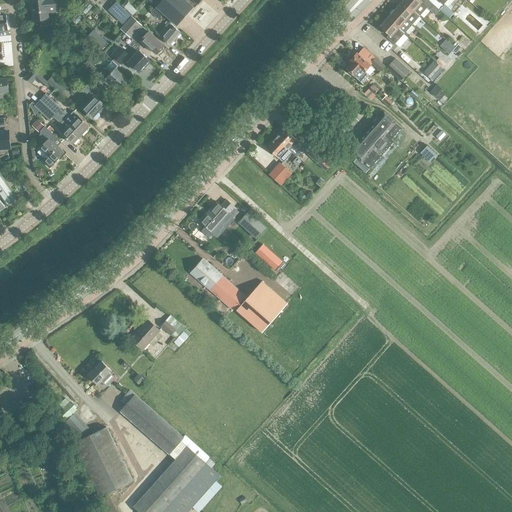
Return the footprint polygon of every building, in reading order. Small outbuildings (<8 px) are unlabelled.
[(39,0),(32,1),(34,20),(49,19),(48,12),(59,11),(58,0),(39,0)] [(149,31),(132,16),(133,16),(117,0),(109,9),(125,24),(121,28),(131,38),(135,33),(142,39),(141,40),(156,54),(164,44),(149,31)] [(149,0),(156,6),(156,7),(164,14),(177,26),(194,7),(194,6),(186,0),(149,0)] [(420,15),(403,0),(396,9),(412,24),(420,15)] [(420,0),(403,0),(420,15),(427,7),(435,15),(440,10),(428,0),(421,0),(420,0)] [(86,14),(93,6),(88,2),(81,10),(86,14)] [(133,15),(137,10),(129,2),(124,6),(133,15)] [(441,9),(447,14),(450,10),(445,5),(441,9)] [(155,8),(151,13),(159,19),(163,15),(155,8)] [(412,24),(396,9),(388,18),(404,32),(412,24)] [(0,31),(8,30),(7,15),(1,15),(1,12),(0,11),(0,31)] [(76,24),(83,17),(78,13),(72,20),(76,24)] [(404,32),(388,18),(380,26),(389,35),(387,37),(395,43),(404,32)] [(181,32),(169,21),(158,34),(170,45),(181,32)] [(446,45),(453,50),(456,53),(462,47),(458,44),(456,47),(449,42),(446,45)] [(139,71),(150,60),(139,50),(133,57),(121,46),(113,55),(122,63),(126,59),(139,71)] [(347,68),(360,79),(365,84),(369,80),(367,77),(369,75),(368,74),(366,72),(372,65),(358,52),(351,61),(353,63),(347,68)] [(385,66),(376,57),(371,62),(381,71),(385,66)] [(439,57),(436,61),(434,59),(424,70),(433,79),(441,70),(446,64),(439,57)] [(407,75),(410,71),(396,58),(392,62),(407,75)] [(119,66),(113,60),(99,74),(104,80),(108,84),(111,81),(119,89),(123,86),(124,86),(128,82),(127,81),(128,80),(116,68),(119,66)] [(87,61),(79,69),(87,77),(95,69),(87,61)] [(407,75),(392,62),(388,68),(402,80),(407,75)] [(30,72),(25,77),(31,84),(36,79),(45,86),(48,82),(30,66),(26,70),(30,72)] [(0,92),(9,92),(7,78),(3,79),(1,79),(1,74),(0,73),(0,92)] [(52,76),(48,81),(61,94),(66,89),(52,76)] [(83,91),(84,92),(80,97),(88,103),(83,109),(93,118),(95,120),(98,120),(100,118),(100,115),(98,113),(106,105),(96,96),(101,90),(92,81),(83,91)] [(438,83),(432,89),(439,98),(445,92),(438,83)] [(371,98),(379,89),(373,84),(369,89),(367,87),(363,91),(371,98)] [(46,93),(43,97),(81,134),(90,125),(75,110),(70,116),(46,93)] [(81,134),(43,97),(35,105),(50,120),(54,116),(60,122),(59,124),(58,125),(59,130),(73,143),(81,134)] [(370,129),(350,151),(358,158),(354,162),(366,173),(370,169),(379,159),(382,155),(390,147),(394,141),(392,139),(402,128),(396,123),(385,112),(380,118),(370,129)] [(40,129),(45,125),(40,121),(36,125),(40,129)] [(50,167),(64,152),(50,138),(54,134),(46,125),(41,130),(45,133),(40,137),(46,143),(41,147),(49,155),(44,160),(50,167)] [(301,152),(292,144),(297,138),(285,128),(276,137),(292,152),(298,156),(301,152)] [(0,148),(10,148),(9,131),(0,131),(0,148)] [(276,137),(268,147),(284,161),(292,152),(276,137)] [(337,159),(319,143),(309,155),(326,171),(337,159)] [(437,154),(428,145),(421,153),(430,162),(437,154)] [(297,157),(293,162),(298,166),(302,161),(297,157)] [(269,174),(282,185),(292,173),(280,162),(269,174)] [(0,172),(0,210),(6,206),(0,198),(0,196),(1,196),(8,205),(18,197),(0,172)] [(218,202),(201,222),(212,232),(229,212),(231,214),(237,208),(227,199),(222,205),(218,202)] [(266,228),(248,212),(243,218),(239,222),(245,228),(257,238),(266,228)] [(283,270),(287,265),(263,244),(256,252),(276,270),(280,267),(283,270)] [(234,310),(246,296),(204,258),(191,272),(234,310)] [(263,281),(237,310),(263,333),(288,304),(263,281)] [(143,349),(160,331),(148,320),(131,338),(143,349)] [(177,329),(166,320),(160,326),(171,335),(177,329)] [(110,382),(115,377),(111,372),(112,371),(103,361),(89,375),(98,384),(102,381),(105,384),(108,380),(110,382)] [(133,379),(140,385),(146,380),(139,373),(133,379)] [(186,435),(184,437),(136,394),(136,395),(130,390),(121,401),(125,404),(119,410),(121,411),(169,454),(169,453),(176,459),(134,507),(139,511),(187,511),(219,476),(205,463),(211,457),(186,435)] [(77,410),(75,408),(76,407),(72,403),(71,404),(66,398),(56,408),(67,419),(77,410)] [(78,440),(90,428),(74,413),(62,425),(78,440)] [(107,427),(81,439),(78,440),(76,441),(74,443),(101,497),(133,481),(107,427)] [(53,447),(59,444),(55,434),(48,437),(53,447)] [(106,511),(117,511),(109,495),(100,499),(106,511)]
